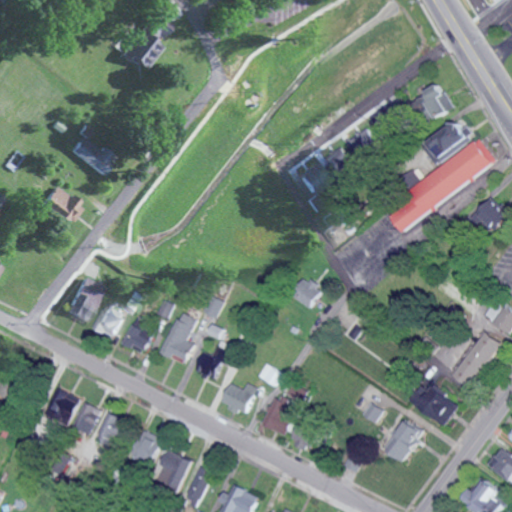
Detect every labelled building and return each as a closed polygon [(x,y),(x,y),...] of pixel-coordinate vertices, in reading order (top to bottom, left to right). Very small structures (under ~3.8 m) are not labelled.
[(162,48),(155,42),(171,23),(157,11),(122,53),(143,70),(162,48)] [(457,108),(443,82),(425,92),(440,118),(457,108)] [(371,117),(381,136),(398,127),(388,108),(371,117)] [(478,137),(466,119),(426,146),(439,164),(478,137)] [(352,140),(363,157),(380,147),(370,129),(352,140)] [(102,175),(114,160),(83,136),(72,151),(102,175)] [(406,231),(501,162),(484,139),(411,192),(416,200),(395,215),(406,231)] [(327,153),(333,172),(356,164),(352,151),(356,150),(354,144),(327,153)] [(323,208),(315,194),(330,186),(317,163),(298,173),(312,197),(308,200),(315,212),(323,208)] [(70,225),(84,205),(57,186),(43,205),(70,225)] [(511,217),(511,211),(493,194),(476,212),(485,221),(498,233),(511,217)] [(335,228),(329,213),(320,217),(325,232),(335,228)] [(328,287),(310,276),(298,297),(315,307),(328,287)] [(105,287),(84,277),(66,312),(86,322),(105,287)] [(144,295),(132,289),(123,307),(136,313),(144,295)] [(227,301),(220,298),(214,315),(221,318),(227,301)] [(172,319),(178,303),(167,299),(161,314),(172,319)] [(127,314),(109,304),(96,328),(114,338),(127,314)] [(498,324),(511,330),(511,308),(509,307),(507,312),(505,311),(498,324)] [(166,354),(189,364),(198,343),(192,340),(201,319),(184,312),(166,354)] [(126,344),(147,354),(160,329),(139,318),(126,344)] [(369,328),(360,322),(352,333),(362,339),(369,328)] [(201,372),(219,379),(226,362),(232,365),(239,346),(228,341),(232,330),(217,324),(213,334),(223,338),(217,354),(209,351),(201,372)] [(431,337),(445,345),(451,336),(437,327),(431,337)] [(461,378),(478,388),(506,341),(489,331),(461,378)] [(263,377),(280,386),(287,372),(270,364),(263,377)] [(251,415),(262,387),(251,383),(249,389),(234,383),(227,402),(237,406),(236,409),(251,415)] [(464,405),(439,386),(423,407),(448,426),(464,405)] [(54,416),(74,423),(83,398),(64,391),(54,416)] [(95,435),(105,410),(84,401),(73,426),(95,435)] [(274,429),(293,435),(302,407),(283,401),(274,429)] [(380,423),(388,411),(376,402),(367,414),(380,423)] [(119,450),(130,420),(110,413),(100,442),(119,450)] [(427,430),(408,419),(391,452),(410,462),(427,430)] [(323,433),(303,424),(296,441),(310,448),(310,446),(316,449),(323,433)] [(168,440),(149,430),(135,457),(154,466),(168,440)] [(492,466),(511,479),(511,452),(505,448),(492,466)] [(193,459),(169,451),(164,468),(171,470),(166,484),(183,490),(193,459)] [(359,471),(365,459),(353,454),(347,466),(359,471)] [(189,501),(201,506),(214,473),(202,468),(189,501)] [(504,491),(488,480),(481,491),(476,488),(468,501),(484,511),(504,511),(511,502),(501,495),(504,491)] [(255,511),(262,496),(238,485),(234,495),(227,491),(222,502),(228,505),(224,511),(255,511)]
